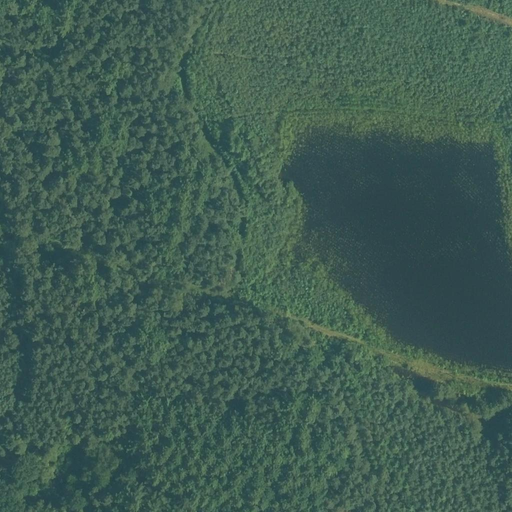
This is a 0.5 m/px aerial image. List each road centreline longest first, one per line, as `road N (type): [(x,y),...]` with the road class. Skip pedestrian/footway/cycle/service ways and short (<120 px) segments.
road 1 (track): [(229,295),(244,201),(184,92),(185,49),(206,0)]
road 2 (track): [(0,219),(229,295)]
